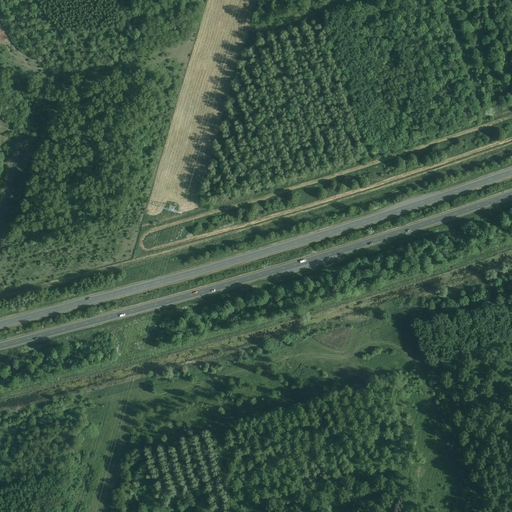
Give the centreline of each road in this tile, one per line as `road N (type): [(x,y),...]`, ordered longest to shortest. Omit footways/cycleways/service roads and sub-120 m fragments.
road 1 (trunk): [(511,172),(251,256),(0,324)]
road 2 (trunk): [(0,346),(511,194)]
road 3 (track): [(223,511),(124,477),(109,511)]
